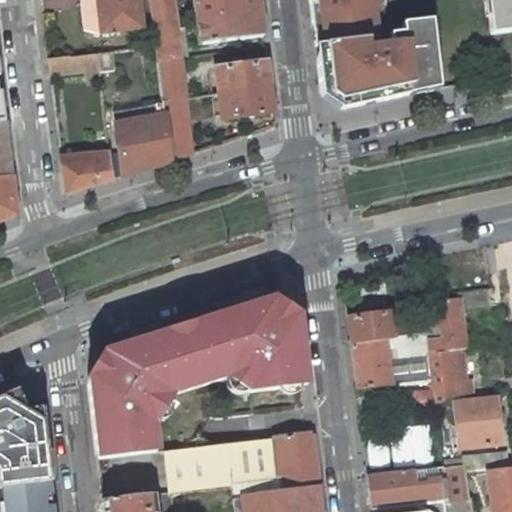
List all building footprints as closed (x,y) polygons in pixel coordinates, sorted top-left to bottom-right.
[(143,29),(139,0),(95,0),(100,35),(143,29)] [(149,0),(157,61),(180,59),(172,0),(149,0)] [(258,0),(193,0),(199,45),(263,37),(258,0)] [(307,0),(314,49),(328,47),(330,60),(315,62),(319,94),(344,112),(438,89),(431,21),(400,25),(401,34),(394,35),(395,45),(376,48),(371,9),(375,9),(373,0),(307,0)] [(511,0),(486,0),(490,34),(511,31),(511,0)] [(328,47),(314,49),(315,62),(330,60),(328,47)] [(96,54),(99,83),(102,109),(119,107),(112,52),(96,54)] [(99,83),(96,54),(47,60),(49,75),(84,71),(85,84),(99,83)] [(162,102),(184,99),(180,59),(157,61),(160,83),(162,102)] [(214,69),(217,94),(269,88),(266,62),(214,69)] [(153,100),(155,107),(163,105),(162,102),(160,83),(146,85),(148,101),(153,100)] [(221,120),(272,113),(269,88),(217,94),(221,120)] [(165,127),(187,124),(184,99),(162,102),(163,105),(164,116),(165,127)] [(150,108),(130,111),(132,122),(164,116),(163,105),(155,107),(153,100),(148,101),(150,108)] [(165,127),(164,116),(132,122),(113,125),(120,178),(170,162),(165,127)] [(0,220),(16,215),(4,122),(0,122),(0,220)] [(187,124),(165,127),(170,162),(191,155),(187,124)] [(59,158),(63,195),(111,181),(107,149),(91,151),(92,154),(59,158)] [(489,305),(487,290),(457,293),(458,299),(437,302),(440,331),(423,334),(426,354),(450,351),(465,349),(460,309),(489,305)] [(298,387),(305,386),(297,316),(272,300),(187,325),(102,354),(85,378),(95,459),(102,458),(93,380),(106,360),(111,358),(112,360),(252,316),(251,314),(271,308),(290,320),(298,387)] [(93,380),(102,458),(155,452),(151,424),(170,395),(224,378),(245,393),(298,387),(290,320),(271,308),(251,314),(252,316),(112,360),(111,358),(106,360),(93,380)] [(393,338),(389,312),(346,317),(349,344),(393,338)] [(406,322),(408,336),(423,334),(422,320),(406,322)] [(393,338),(349,344),(355,390),(429,381),(426,354),(423,334),(408,336),(393,338)] [(459,381),(454,382),(450,351),(426,354),(429,381),(430,391),(432,404),(452,401),(463,400),(462,384),(460,385),(459,381)] [(0,511),(51,511),(40,416),(27,418),(15,390),(0,395),(0,511)] [(432,407),(432,404),(430,391),(401,395),(403,410),(432,407)] [(500,444),(495,397),(463,400),(452,401),(458,449),(500,444)] [(320,511),(311,434),(303,435),(224,444),(230,487),(231,500),(232,511),(320,511)] [(162,451),(168,494),(218,488),(230,487),(224,444),(162,451)] [(470,458),(472,471),(485,470),(508,467),(506,452),(470,456),(470,458)] [(470,458),(438,462),(439,466),(439,469),(463,466),(464,472),(472,471),(470,458)] [(439,466),(366,475),(370,509),(418,504),(443,501),(468,498),(464,472),(463,466),(439,469),(439,466)] [(511,511),(511,466),(508,467),(485,470),(489,511),(511,511)] [(220,501),(231,500),(230,487),(218,488),(220,501)] [(170,511),(168,494),(153,496),(154,511),(170,511)] [(154,511),(153,496),(101,502),(101,511),(154,511)] [(469,511),(468,498),(443,501),(444,511),(469,511)]
